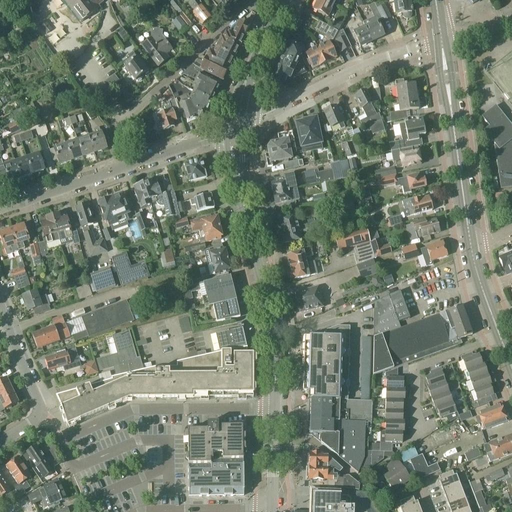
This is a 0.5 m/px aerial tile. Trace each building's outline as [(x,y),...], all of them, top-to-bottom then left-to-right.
[(7,0),(4,0),(1,2),(6,8),(11,5),(7,0)] [(64,0),(81,22),(100,8),(98,5),(104,2),(102,0),(64,0)] [(195,24),(184,10),(176,0),(167,0),(178,14),(189,28),(192,26),(195,24)] [(189,6),(194,12),(193,13),(202,24),(211,17),(198,0),(191,0),(192,0),(191,0),(186,0),(184,1),(188,6),(189,6)] [(334,5),(323,0),(317,0),(316,3),(315,4),(313,6),(314,8),(313,10),(328,17),(334,5)] [(410,0),(394,2),(396,15),(402,14),(403,17),(405,19),(408,20),(410,18),(412,16),(411,13),(412,13),(412,12),(413,12),(412,10),(411,10),(410,0)] [(374,17),(380,15),(377,9),(375,5),(374,3),(369,6),(374,17)] [(378,9),(384,21),(391,18),(384,5),(378,9)] [(376,22),(374,17),(363,22),(365,27),(372,42),(384,37),(377,22),(376,22)] [(338,31),(338,30),(342,23),(335,19),(331,27),(338,31)] [(44,20),(39,24),(47,34),(52,30),(44,20)] [(180,20),(174,24),(181,34),(187,29),(180,20)] [(225,35),(223,39),(240,47),(244,37),(249,27),(239,22),(239,23),(238,22),(225,34),(225,35)] [(337,31),(327,26),(320,22),(315,31),(325,35),(328,43),(317,48),(325,64),(337,59),(329,43),(332,41),(337,31)] [(372,42),(365,27),(354,33),(360,47),(372,42)] [(121,28),(116,32),(124,42),(129,38),(121,28)] [(150,39),(151,39),(143,45),(159,65),(169,57),(165,53),(172,49),(158,32),(155,31),(151,34),(150,39)] [(335,41),(341,53),(351,48),(343,31),(340,32),(335,41)] [(218,41),(211,47),(234,59),(239,48),(240,47),(223,39),(221,38),(219,42),(218,41)] [(297,46),(289,43),(287,47),(282,57),(292,62),(290,66),(295,68),(301,56),(300,53),(297,47),(297,46)] [(208,52),(205,56),(229,69),(234,59),(211,47),(206,51),(208,52)] [(325,64),(317,48),(305,53),(313,70),(325,64)] [(123,63),(126,67),(126,68),(136,81),(149,71),(138,57),(137,58),(133,53),(128,56),(129,58),(123,63)] [(198,60),(193,65),(200,70),(222,81),(223,82),(229,69),(205,56),(205,58),(206,58),(203,63),(198,60)] [(292,62),(282,57),(278,67),(277,67),(276,70),(276,71),(272,78),(271,78),(273,81),(274,81),(279,83),(281,79),(285,81),(287,78),(290,79),(306,72),(305,68),(299,71),(299,70),(295,69),(295,68),(290,66),(292,62)] [(193,65),(181,76),(183,77),(184,75),(195,81),(194,83),(198,85),(216,94),(222,81),(200,70),(193,65)] [(416,84),(404,86),(403,81),(396,82),(396,87),(398,99),(417,97),(416,84)] [(196,86),(193,92),(212,102),(215,95),(216,95),(216,94),(198,85),(194,83),(194,84),(196,86)] [(52,90),(50,85),(42,89),(44,94),(52,90)] [(372,90),(376,102),(381,101),(379,89),(372,90)] [(373,135),(384,132),(379,114),(376,115),(370,104),(372,104),(365,90),(355,96),(365,115),(366,115),(368,117),(359,122),(364,131),(371,128),(373,135)] [(168,103),(174,99),(172,96),(169,91),(163,96),(168,103)] [(193,92),(189,100),(193,111),(204,119),(206,115),(206,114),(212,102),(193,92)] [(179,99),(175,101),(179,113),(183,111),(187,122),(188,123),(199,119),(199,120),(204,119),(193,111),(189,100),(187,101),(186,97),(179,99)] [(407,111),(419,110),(417,97),(398,99),(400,112),(390,113),(390,117),(384,118),(385,124),(391,123),(403,120),(407,119),(407,111)] [(167,103),(168,106),(164,107),(166,112),(158,115),(161,125),(156,126),(158,131),(163,130),(174,127),(172,122),(176,120),(172,110),(169,102),(167,103)] [(26,120),(34,117),(38,115),(32,103),(20,108),(26,120)] [(89,105),(83,110),(91,120),(97,116),(89,105)] [(511,126),(496,106),(482,117),(489,127),(484,131),(495,145),(494,146),(501,189),(511,187),(511,126)] [(345,128),(343,123),(344,123),(342,116),(340,117),(336,107),(324,112),(330,129),(339,125),(341,130),(345,128)] [(304,123),(306,133),(310,132),(312,144),(311,144),(312,151),(312,152),(322,149),(316,119),(314,120),(314,118),(305,119),(305,121),(304,122),(304,123)] [(11,132),(24,125),(21,120),(8,127),(11,132)] [(422,120),(408,123),(405,124),(404,124),(399,125),(402,141),(396,142),(398,150),(420,146),(418,137),(425,135),(422,120)] [(311,144),(312,144),(310,132),(306,133),(304,123),(297,124),(303,154),(312,152),(312,151),(311,144)] [(93,130),(95,135),(89,137),(95,153),(106,150),(101,133),(99,128),(93,130)] [(346,130),(351,143),(342,146),(346,158),(360,154),(355,139),(352,131),(351,131),(350,129),(346,130)] [(352,131),(355,139),(362,136),(358,129),(352,131)] [(31,131),(19,136),(21,143),(33,139),(31,131)] [(296,154),(292,133),(278,135),(279,142),(271,144),(268,148),(269,155),(265,155),(268,168),(273,167),(272,163),(292,159),(291,155),(296,154)] [(95,153),(89,137),(78,141),(83,157),(95,153)] [(78,141),(66,145),(71,161),(83,157),(78,141)] [(137,141),(134,143),(137,149),(143,146),(142,143),(137,141)] [(391,150),(391,152),(397,150),(396,142),(389,144),(391,150)] [(386,152),(389,147),(384,143),(380,149),(386,152)] [(66,145),(54,149),(50,151),(53,161),(57,160),(59,165),(71,161),(66,145)] [(417,166),(417,164),(421,163),(420,158),(420,156),(420,153),(419,152),(413,153),(412,148),(399,150),(401,161),(395,162),(396,169),(402,168),(417,166)] [(39,155),(26,159),(32,175),(44,171),(39,155)] [(26,159),(15,162),(21,179),(32,175),(26,159)] [(350,172),(355,171),(353,159),(347,161),(348,161),(350,172)] [(3,163),(2,160),(0,160),(0,185),(9,183),(4,166),(3,163)] [(14,160),(3,163),(4,166),(9,183),(21,179),(15,162),(14,160)] [(189,182),(206,178),(206,176),(207,175),(206,172),(205,173),(202,161),(185,165),(189,182)] [(297,161),(287,164),(289,170),(299,168),(297,161)] [(332,170),(319,173),(315,174),(317,185),(321,184),(329,182),(351,178),(348,161),(330,165),(332,170)] [(382,178),(396,175),(394,168),(380,171),(382,178)] [(315,174),(314,171),(304,173),(306,180),(316,178),(315,174)] [(273,194),(289,191),(293,190),(297,189),(294,175),(284,177),(284,179),(271,182),(273,194)] [(396,175),(382,178),(384,178),(386,187),(395,185),(396,188),(400,187),(400,188),(403,187),(404,194),(411,193),(411,191),(426,188),(425,186),(426,185),(426,182),(424,181),(424,179),(422,179),(421,175),(397,180),(396,175)] [(144,183),(143,183),(150,200),(154,198),(156,203),(157,205),(160,206),(162,207),(164,207),(163,201),(165,201),(163,195),(161,195),(157,183),(153,185),(151,180),(149,181),(148,181),(144,182),(144,183)] [(136,186),(134,187),(136,191),(135,192),(141,207),(142,211),(152,207),(151,205),(150,200),(143,183),(141,184),(140,184),(136,185),(136,186)] [(289,191),(273,194),(275,205),(299,201),(298,196),(290,198),(289,191)] [(165,201),(163,201),(164,207),(166,217),(167,218),(173,217),(179,215),(179,214),(177,204),(174,192),(163,195),(165,201)] [(361,195),(364,206),(372,204),(370,193),(361,195)] [(122,194),(110,199),(119,223),(126,220),(127,221),(131,219),(122,194)] [(324,195),(312,197),(313,204),(326,202),(324,195)] [(211,196),(206,197),(190,201),(191,206),(196,205),(198,213),(214,209),(211,196)] [(410,216),(414,215),(432,210),(428,197),(413,201),(413,199),(402,202),(404,210),(408,209),(410,216)] [(110,198),(98,203),(106,222),(107,222),(110,228),(103,230),(107,241),(114,239),(111,232),(113,231),(111,226),(119,223),(110,199),(110,198)] [(352,200),(333,203),(335,218),(355,215),(352,200)] [(78,207),(76,208),(82,228),(83,228),(84,234),(83,234),(86,243),(90,257),(93,256),(108,252),(104,240),(94,243),(90,232),(88,226),(93,224),(92,218),(93,216),(92,212),(89,212),(87,204),(84,205),(82,203),(79,205),(78,207)] [(183,203),(177,204),(179,214),(185,212),(183,203)] [(52,216),(59,240),(72,237),(74,244),(80,243),(77,231),(71,233),(66,215),(62,216),(61,213),(59,214),(57,213),(55,214),(54,215),(52,216)] [(149,229),(143,213),(135,216),(141,232),(149,229)] [(323,213),(316,215),(317,222),(325,221),(323,213)] [(278,226),(280,227),(282,232),(299,228),(298,224),(297,224),(294,214),(286,216),(285,215),(278,216),(279,221),(278,223),(278,226)] [(59,240),(52,216),(51,216),(49,215),(47,216),(46,218),(44,218),(45,221),(40,222),(46,244),(52,242),(59,240)] [(192,233),(198,232),(220,227),(218,220),(216,219),(215,215),(201,219),(189,222),(192,233)] [(402,224),(400,216),(388,220),(391,228),(402,224)] [(299,229),(299,228),(282,232),(285,245),(301,241),(300,235),(319,230),(320,233),(341,228),(339,219),(315,225),(309,226),(299,229)] [(439,233),(435,220),(425,224),(424,223),(414,226),(415,231),(420,230),(423,238),(439,233)] [(29,241),(23,226),(10,230),(17,252),(24,250),(22,243),(29,241)] [(220,227),(198,232),(200,238),(198,239),(199,244),(184,247),(185,253),(189,252),(196,250),(205,248),(204,243),(221,239),(220,234),(221,232),(220,227)] [(374,259),(369,242),(365,227),(335,236),(337,243),(339,251),(342,250),(344,257),(353,254),(357,265),(374,259)] [(10,230),(0,233),(0,237),(6,256),(12,254),(17,252),(10,230)] [(337,243),(335,236),(317,241),(319,248),(337,243)] [(376,258),(392,253),(389,245),(382,247),(379,240),(371,242),(376,258)] [(427,248),(431,261),(447,256),(443,243),(427,248)] [(40,256),(37,244),(30,246),(33,258),(40,256)] [(401,249),(405,262),(419,257),(417,251),(415,245),(401,249)] [(210,252),(209,250),(207,251),(204,252),(207,264),(207,265),(208,265),(213,264),(213,263),(228,260),(227,254),(224,253),(223,249),(210,252)] [(174,263),(171,250),(163,252),(167,265),(174,263)] [(290,268),(307,264),(305,258),(312,256),(311,250),(287,256),(289,261),(287,263),(288,266),(290,267),(290,268)] [(112,258),(121,286),(149,276),(144,262),(131,267),(127,253),(112,258)] [(511,253),(499,258),(503,269),(504,269),(507,275),(511,273),(511,253)] [(228,260),(213,263),(213,264),(208,265),(211,277),(229,272),(228,268),(230,266),(228,260)] [(357,266),(361,279),(378,273),(373,260),(357,266)] [(307,264),(290,268),(290,269),(289,271),(290,274),(292,275),(293,280),(317,275),(315,268),(314,262),(307,264)] [(24,268),(12,272),(18,290),(30,286),(24,268)] [(110,271),(91,277),(96,292),(115,286),(110,271)] [(390,274),(382,277),(385,286),(390,284),(390,281),(393,280),(390,274)] [(182,289),(184,301),(192,299),(191,293),(200,291),(204,308),(234,301),(236,301),(230,277),(182,289)] [(191,278),(183,280),(185,288),(193,286),(191,278)] [(76,289),(79,299),(91,295),(88,285),(76,289)] [(300,313),(323,308),(318,287),(295,293),(300,313)] [(409,319),(400,292),(374,302),(372,376),(462,344),(460,339),(472,335),(462,307),(400,329),(398,323),(409,319)] [(23,297),(29,312),(35,310),(37,315),(50,310),(49,306),(49,305),(46,296),(39,299),(36,293),(23,297)] [(335,302),(338,307),(345,305),(342,299),(335,302)] [(65,324),(33,336),(38,349),(48,346),(70,337),(74,336),(76,341),(89,336),(89,337),(134,321),(127,303),(126,301),(65,324)] [(234,301),(204,308),(195,310),(193,311),(197,327),(224,321),(225,323),(231,322),(230,320),(238,318),(240,317),(236,301),(234,301)] [(150,316),(146,305),(140,307),(141,309),(144,317),(150,316)] [(65,324),(62,316),(52,320),(54,327),(65,324)] [(304,356),(348,357),(347,356),(347,352),(349,350),(350,327),(338,327),(326,330),(326,338),(308,337),(308,344),(304,344),(304,356)] [(216,352),(246,346),(246,345),(245,346),(244,341),(245,341),(245,340),(244,340),(243,335),(244,335),(244,334),(243,334),(242,330),(243,329),(243,328),(238,329),(238,330),(228,332),(228,331),(227,332),(213,335),(216,352)] [(140,357),(136,359),(129,333),(114,337),(119,355),(99,361),(101,371),(113,367),(116,376),(143,369),(140,357)] [(143,369),(116,376),(111,377),(112,379),(85,386),(77,390),(76,389),(56,394),(56,395),(57,395),(60,403),(61,402),(63,405),(61,406),(67,425),(127,400),(127,398),(173,398),(253,398),(252,394),(253,394),(253,354),(246,354),(246,348),(247,348),(246,346),(216,352),(206,355),(205,351),(197,353),(198,357),(188,359),(177,361),(177,375),(173,375),(169,375),(169,369),(169,366),(155,366),(143,369)] [(61,354),(46,358),(49,371),(57,368),(59,374),(71,370),(81,367),(80,363),(76,350),(73,351),(68,353),(62,355),(61,354)] [(465,359),(464,355),(460,357),(461,361),(462,360),(466,370),(483,364),(481,358),(480,359),(478,354),(472,356),(469,358),(465,359)] [(304,356),(303,376),(312,377),(349,378),(349,358),(348,357),(304,356)] [(95,362),(83,365),(87,376),(98,373),(95,362)] [(483,364),(466,370),(469,380),(487,374),(483,364)] [(434,374),(430,376),(425,378),(426,382),(425,383),(427,388),(444,382),(441,372),(442,372),(440,368),(437,369),(438,373),(434,374)] [(386,389),(405,389),(405,383),(403,383),(404,378),(397,378),(398,369),(385,373),(385,378),(386,378),(386,389)] [(487,374),(469,380),(473,391),(491,384),(487,374)] [(312,377),(303,376),(303,392),(311,393),(311,400),(348,401),(348,389),(346,387),(347,383),(348,381),(349,378),(312,377)] [(0,396),(12,391),(7,379),(0,382),(0,396)] [(444,382),(427,388),(431,398),(448,392),(444,382)] [(493,390),(491,384),(473,391),(477,401),(476,401),(477,404),(473,405),(474,409),(478,407),(489,403),(487,397),(493,395),(491,390),(493,390)] [(386,389),(386,400),(405,400),(405,389),(386,389)] [(18,403),(12,391),(0,396),(0,411),(5,409),(18,403)] [(448,392),(431,398),(434,409),(452,402),(448,392)] [(348,401),(311,400),(310,434),(332,435),(331,451),(358,474),(364,459),(366,424),(372,424),(373,402),(348,401)] [(386,400),(386,410),(403,411),(403,405),(405,405),(405,400),(386,400)] [(455,412),(452,402),(434,409),(436,414),(438,414),(440,418),(445,416),(448,423),(458,417),(456,412),(455,412)] [(477,424),(504,414),(501,406),(478,414),(479,417),(475,418),(477,424)] [(403,411),(386,410),(386,421),(404,421),(404,417),(403,417),(403,411)] [(504,414),(477,424),(478,424),(482,423),(484,430),(507,422),(504,414)] [(386,421),(385,432),(404,432),(404,421),(386,421)] [(187,433),(185,434),(186,439),(186,445),(187,446),(188,446),(188,449),(187,449),(186,450),(186,456),(186,461),(187,462),(188,462),(188,465),(211,464),(211,460),(243,459),(243,457),(244,457),(246,456),(246,451),(246,445),(244,444),(243,444),(243,442),(244,442),(246,440),(246,435),(246,430),(244,428),(243,428),(243,426),(218,427),(218,423),(207,423),(207,430),(188,430),(188,433),(187,433)] [(380,433),(380,452),(384,452),(392,452),(392,443),(402,443),(402,438),(404,438),(404,432),(385,432),(385,433),(380,433)] [(486,455),(511,445),(511,435),(511,436),(483,446),(486,455)] [(486,455),(489,463),(511,454),(511,445),(486,455)] [(46,460),(37,446),(26,453),(26,454),(23,456),(27,462),(31,460),(35,466),(43,479),(52,473),(54,472),(46,460)] [(468,462),(481,457),(477,449),(464,454),(468,462)] [(309,453),(309,467),(327,467),(328,457),(323,457),(323,454),(320,454),(320,452),(318,450),(314,450),(312,452),(312,453),(310,453),(309,453)] [(423,455),(410,461),(418,481),(441,472),(437,464),(428,468),(423,455)] [(26,495),(26,494),(24,491),(30,488),(26,482),(31,478),(19,459),(7,467),(19,485),(15,488),(22,498),(26,495)] [(189,471),(188,471),(188,491),(189,491),(189,497),(234,497),(244,497),(244,491),(244,488),(244,479),(244,477),(243,477),(243,471),(243,468),(244,468),(244,465),(243,465),(243,459),(211,460),(211,464),(188,465),(189,471)] [(390,473),(384,477),(394,491),(410,480),(396,459),(386,467),(390,473)] [(309,488),(312,488),(314,488),(317,489),(319,489),(335,490),(335,489),(335,488),(359,491),(360,484),(349,476),(346,477),(345,477),(340,477),(339,474),(327,467),(309,467),(308,481),(309,481),(309,488)] [(491,481),(492,482),(504,476),(501,469),(489,475),(485,477),(487,483),(491,481)] [(441,481),(439,482),(442,490),(459,484),(456,476),(454,476),(452,471),(439,476),(441,481)] [(22,498),(15,488),(11,491),(0,475),(0,498),(10,492),(15,501),(16,502),(22,498)] [(57,480),(28,497),(32,506),(45,500),(65,491),(62,484),(60,485),(57,480)] [(462,492),(459,484),(442,490),(445,498),(462,492)] [(65,491),(45,500),(49,510),(60,505),(59,502),(68,498),(65,491)] [(465,500),(462,492),(445,498),(448,506),(465,500)] [(353,511),(354,508),(352,508),(350,508),(350,500),(348,497),(341,497),(311,496),(310,511),(353,511)] [(416,511),(420,511),(417,502),(415,503),(413,497),(400,502),(402,508),(400,509),(401,511),(416,511)] [(457,511),(468,508),(465,500),(448,506),(450,511),(457,511)]
